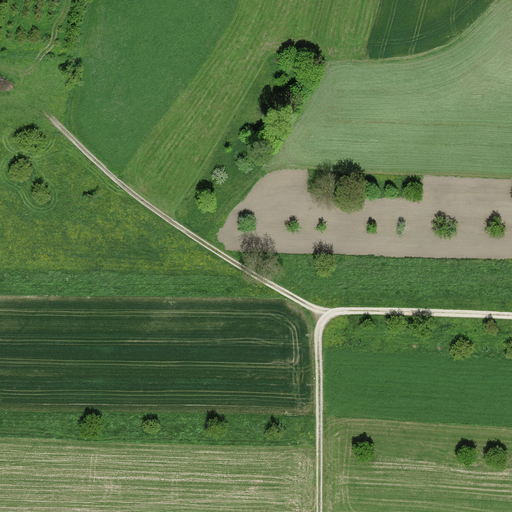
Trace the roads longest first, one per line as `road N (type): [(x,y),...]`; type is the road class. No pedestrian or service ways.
road 1 (track): [(324,316),(127,192),(26,94)]
road 2 (track): [(324,316),(318,511)]
road 3 (track): [(511,316),(324,316)]
